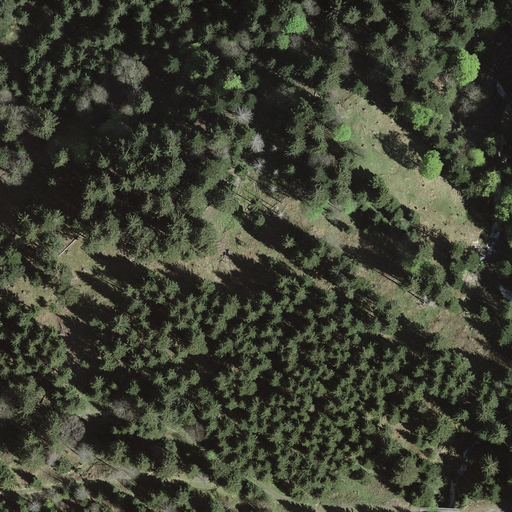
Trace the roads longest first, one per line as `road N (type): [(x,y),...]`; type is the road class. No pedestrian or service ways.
road 1 (track): [(307,511),(190,432),(125,415),(49,415),(0,430)]
road 2 (track): [(0,495),(170,476),(280,511)]
road 3 (track): [(355,511),(483,510),(511,500)]
